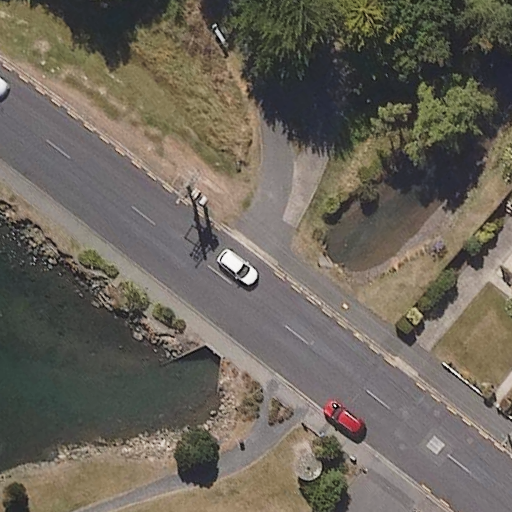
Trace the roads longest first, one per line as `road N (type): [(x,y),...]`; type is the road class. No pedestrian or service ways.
road 1 (tertiary): [(511,501),(0,97)]
road 2 (unknown): [(511,116),(369,324)]
